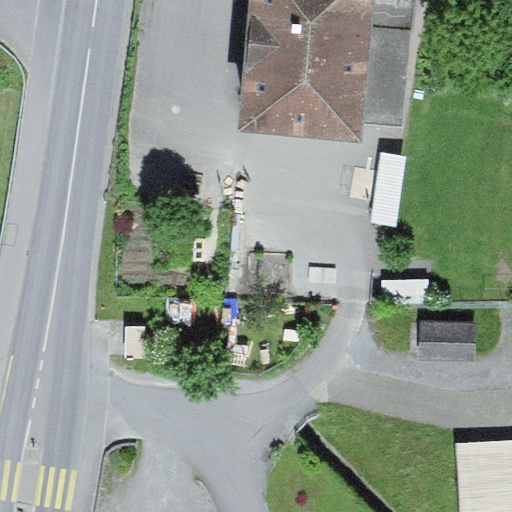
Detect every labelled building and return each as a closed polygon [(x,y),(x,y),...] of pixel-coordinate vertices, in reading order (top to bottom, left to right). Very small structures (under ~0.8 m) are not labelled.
[(249,0),(237,125),(363,138),(364,120),(405,124),(416,0),(249,0)] [(408,158),(380,154),(372,223),(399,227),(408,158)] [(430,281),(382,281),(383,304),(430,303),(430,281)] [(478,323),(421,321),(420,359),(477,361),(478,323)] [(127,327),(125,358),(145,359),(146,327),(127,327)] [(511,511),(511,440),(457,444),(460,511),(511,511)]
